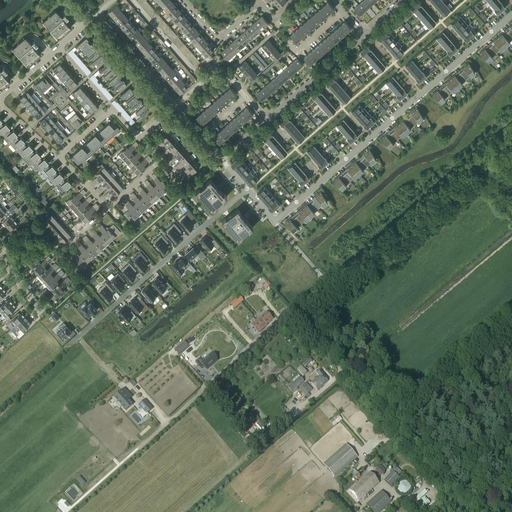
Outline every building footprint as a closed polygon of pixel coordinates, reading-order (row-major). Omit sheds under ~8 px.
[(164,9),(172,2),(170,0),(167,0),(161,6),(164,9)] [(365,11),(370,6),(364,0),(363,0),(359,4),(365,11)] [(498,0),(496,0),(491,5),(494,9),(501,3),(498,0)] [(330,12),(334,8),(328,1),(324,5),(330,12)] [(418,1),(411,7),(415,11),(414,11),(414,12),(421,5),(418,1)] [(443,1),(436,7),(440,11),(446,6),(443,1)] [(174,4),(172,2),(164,9),(167,12),(177,4),(176,3),(174,4)] [(501,3),(494,9),(498,14),(504,8),(501,4),(501,3)] [(170,16),(178,9),(176,7),(178,5),(177,4),(167,12),(170,16)] [(359,15),(365,11),(359,4),(354,9),(359,15)] [(109,18),(119,9),(116,5),(108,12),(110,15),(108,16),(109,18)] [(327,15),(330,12),(324,5),(321,8),(327,15)] [(421,5),(414,12),(418,16),(425,10),(421,6),(422,6),(421,5)] [(446,6),(440,11),(443,15),(450,10),(446,6)] [(323,18),(327,15),(321,8),(317,12),(323,18)] [(58,38),(72,27),(58,12),(56,9),(43,21),(58,38)] [(114,19),(122,12),(119,9),(109,18),(111,19),(112,17),(114,19)] [(180,11),(178,9),(170,16),(173,19),(183,11),(182,9),(180,11)] [(425,10),(418,16),(422,20),(428,14),(425,10)] [(176,23),(184,16),(182,14),(184,12),(183,11),(173,19),(176,23)] [(115,24),(125,16),(122,12),(114,19),(116,21),(114,23),(115,24)] [(319,22),(323,18),(317,12),(313,15),(319,22)] [(428,14),(422,20),(425,24),(432,18),(428,14)] [(315,25),(319,22),(313,15),(309,18),(315,25)] [(120,26),(128,19),(125,16),(115,24),(116,25),(118,24),(120,26)] [(186,18),(184,16),(176,23),(179,26),(189,18),(188,16),(186,18)] [(269,24),(262,16),(260,18),(258,16),(257,17),(265,27),(269,24)] [(460,16),(451,24),(455,28),(464,20),(460,16)] [(262,30),(265,27),(257,17),(255,18),(257,20),(255,22),(262,30)] [(182,30),(190,23),(188,20),(190,19),(189,18),(179,26),(182,30)] [(312,28),(315,25),(309,18),(306,21),(312,28)] [(432,18),(425,24),(429,28),(435,22),(432,18)] [(121,31),(131,22),(128,19),(120,26),(122,28),(120,30),(121,31)] [(464,20),(455,28),(459,33),(468,25),(464,20)] [(308,31),(312,28),(306,21),(302,25),(308,31)] [(347,31),(351,28),(345,21),(341,24),(347,31)] [(126,33),(134,26),(131,22),(121,31),(122,32),(124,31),(126,33)] [(253,24),(251,22),(250,23),(258,33),(262,30),(255,22),(253,24)] [(192,25),(190,23),(182,30),(185,33),(195,24),(194,23),(192,25)] [(255,36),(258,33),(250,23),(249,24),(250,26),(248,28),(255,36)] [(188,36),(196,29),(194,27),(196,26),(195,24),(185,33),(188,36)] [(344,35),(347,31),(341,24),(338,28),(344,35)] [(304,35),(308,31),(302,25),(298,28),(304,35)] [(468,25),(459,33),(463,37),(472,29),(472,28),(470,30),(467,26),(468,25)] [(127,38),(137,29),(134,26),(126,33),(128,35),(126,37),(127,38)] [(246,30),(244,28),(243,29),(252,39),(255,36),(248,28),(246,30)] [(300,38),(304,35),(298,28),(294,31),(300,38)] [(340,38),(344,35),(338,28),(334,31),(340,38)] [(132,39),(140,33),(137,29),(127,38),(128,39),(130,37),(132,39)] [(198,32),(196,29),(188,36),(191,40),(201,31),(200,30),(198,32)] [(248,42),(250,40),(252,39),(243,29),(242,30),(244,32),(241,34),(248,42)] [(386,29),(377,37),(381,41),(390,33),(389,33),(386,29)] [(472,29),(463,37),(467,41),(476,33),(472,29)] [(194,43),(202,36),(200,34),(202,32),(201,31),(191,40),(194,43)] [(296,42),(298,40),(300,38),(294,31),(290,35),(296,42)] [(336,41),(337,40),(340,38),(334,31),(330,34),(336,41)] [(443,32),(436,38),(440,42),(446,37),(443,32)] [(502,34),(498,38),(505,46),(509,43),(509,42),(511,39),(511,36),(507,32),(503,35),(502,34)] [(133,45),(143,36),(140,33),(132,39),(134,42),(132,43),(133,45)] [(390,33),(381,41),(382,41),(385,45),(394,37),(390,33)] [(239,36),(238,34),(236,35),(245,45),(248,42),(241,34),(239,36)] [(332,44),(336,41),(330,34),(326,38),(332,44)] [(242,48),(245,45),(236,35),(235,36),(237,38),(235,40),(242,48)] [(28,65),(41,54),(28,38),(26,36),(12,48),(28,65)] [(84,49),(90,43),(88,40),(89,39),(86,36),(77,44),(79,47),(81,46),(83,49),(84,49)] [(138,46),(146,39),(143,36),(133,45),(134,46),(136,44),(138,46)] [(204,38),(202,36),(194,43),(197,46),(207,38),(206,37),(204,38)] [(394,37),(385,45),(389,49),(398,41),(396,43),(393,39),(394,37)] [(446,37),(440,42),(444,46),(450,41),(446,37)] [(200,50),(208,43),(206,41),(208,39),(207,38),(197,46),(200,50)] [(328,48),(332,44),(326,38),(323,41),(328,48)] [(495,43),(490,47),(496,53),(501,50),(505,46),(498,38),(493,41),(495,43)] [(139,51),(149,43),(146,39),(138,46),(140,48),(138,50),(139,51)] [(232,42),(231,40),(230,41),(238,51),(242,48),(235,40),(232,42)] [(266,51),(273,45),(268,40),(262,46),(266,51)] [(235,54),(238,51),(230,41),(228,42),(230,44),(228,46),(235,54)] [(325,51),(328,48),(323,41),(319,44),(325,51)] [(398,41),(389,49),(393,54),(402,46),(398,41)] [(450,41),(444,46),(447,50),(447,51),(454,45),(450,41)] [(95,49),(92,46),(94,45),(91,42),(90,43),(84,49),(83,49),(82,50),(84,53),(86,52),(88,55),(89,55),(95,49)] [(144,53),(152,46),(149,43),(139,51),(140,53),(142,51),(144,53)] [(210,45),(208,43),(200,50),(203,53),(213,45),(212,43),(210,45)] [(321,54),(325,51),(319,44),(315,47),(321,54)] [(207,56),(209,54),(214,50),(212,48),(214,46),(213,45),(203,53),(206,57),(207,56)] [(270,55),(277,50),(273,45),(266,51),(270,55)] [(454,45),(447,51),(450,55),(457,49),(453,45),(454,45)] [(145,58),(155,50),(152,46),(144,53),(146,55),(144,57),(145,58)] [(226,48),(224,46),(223,47),(231,57),(235,54),(228,46),(226,48)] [(367,46),(361,51),(364,55),(364,56),(371,50),(367,46)] [(402,46),(393,54),(397,58),(404,52),(400,47),(402,46)] [(228,60),(231,57),(223,47),(222,48),(223,50),(221,52),(228,60)] [(317,58),(321,54),(315,47),(311,51),(317,58)] [(480,53),(479,53),(488,61),(489,61),(488,61),(492,58),(492,57),(496,53),(490,47),(486,50),(485,49),(480,53)] [(100,55),(100,54),(97,51),(99,50),(96,48),(95,49),(89,55),(88,55),(87,56),(89,58),(91,57),(93,60),(94,61),(100,55)] [(150,60),(158,53),(155,50),(145,58),(146,59),(148,58),(150,60)] [(274,60),(281,54),(277,50),(270,55),(274,60)] [(371,50),(364,56),(367,60),(374,54),(371,50)] [(313,61),(317,58),(311,51),(307,54),(313,61)] [(99,66),(105,60),(102,57),(104,56),(101,53),(100,54),(100,55),(94,61),(93,60),(92,61),(94,64),(96,63),(99,66)] [(151,65),(161,56),(158,53),(150,60),(152,62),(150,64),(151,65)] [(309,64),(313,61),(307,54),(304,57),(309,64)] [(374,54),(367,60),(371,64),(378,58),(374,54)] [(156,67),(164,60),(161,56),(151,65),(152,66),(154,65),(156,67)] [(298,69),(303,65),(297,58),(293,62),(298,69)] [(378,58),(371,64),(375,68),(381,62),(378,58)] [(157,72),(167,63),(164,60),(156,67),(158,69),(156,71),(157,72)] [(412,60),(405,66),(409,70),(415,64),(412,60)] [(105,74),(112,68),(109,65),(111,64),(108,61),(99,69),(101,72),(103,71),(105,74)] [(243,71),(249,65),(245,61),(238,66),(243,71)] [(56,73),(64,66),(61,62),(53,69),(56,73)] [(294,73),(298,69),(293,62),(288,66),(294,73)] [(381,62),(375,68),(378,72),(385,67),(381,62)] [(162,73),(170,67),(167,63),(157,72),(158,73),(160,71),(162,73)] [(464,69),(460,73),(466,80),(470,76),(471,77),(471,76),(474,73),(475,73),(468,63),(463,68),(464,69)] [(415,64),(409,70),(412,74),(419,68),(415,64)] [(247,76),(253,70),(249,65),(243,71),(247,76)] [(60,78),(68,70),(64,66),(56,73),(60,78)] [(289,77),(294,73),(288,66),(283,70),(289,77)] [(110,80),(117,74),(117,73),(114,70),(116,69),(113,67),(112,68),(105,74),(104,75),(106,78),(107,76),(110,79),(110,80)] [(163,79),(173,70),(170,67),(162,73),(164,76),(162,77),(163,79)] [(0,89),(11,80),(0,68),(0,89)] [(419,68),(412,74),(413,74),(416,78),(423,72),(422,72),(419,68)] [(63,82),(72,75),(68,70),(60,78),(63,82)] [(168,80),(176,73),(173,70),(163,79),(164,80),(166,78),(168,80)] [(251,81),(257,75),(253,70),(247,76),(251,81)] [(285,81),(289,77),(283,70),(279,74),(285,81)] [(115,85),(122,79),(119,76),(120,75),(118,72),(117,73),(117,74),(110,80),(110,79),(109,81),(111,83),(112,82),(115,85)] [(423,72),(416,78),(420,82),(426,76),(423,72)] [(169,85),(179,77),(176,73),(168,80),(170,82),(168,84),(169,85)] [(454,75),(450,79),(458,88),(462,84),(466,80),(460,73),(456,77),(454,75)] [(280,85),(285,81),(279,74),(274,78),(280,85)] [(67,86),(75,79),(72,75),(63,82),(67,86)] [(47,88),(51,84),(44,76),(40,80),(47,88)] [(174,87),(182,80),(179,77),(169,85),(170,87),(172,85),(174,87)] [(331,77),(325,82),(329,86),(335,81),(331,77)] [(392,77),(386,82),(389,87),(396,81),(392,77)] [(120,91),(127,85),(124,82),(125,81),(123,78),(122,79),(115,85),(114,86),(116,89),(117,88),(120,91)] [(275,89),(280,85),(274,78),(270,82),(275,89)] [(71,90),(79,83),(75,79),(67,86),(71,90)] [(447,84),(443,88),(449,95),(453,91),(454,92),(458,88),(450,79),(446,83),(447,84)] [(43,92),(47,88),(40,80),(36,84),(43,92)] [(175,92),(185,84),(182,80),(174,87),(176,89),(174,91),(175,92)] [(335,81),(329,86),(329,87),(329,86),(333,90),(339,85),(335,80),(335,81)] [(396,81),(389,87),(393,91),(400,85),(396,81)] [(271,93),(275,89),(270,82),(265,86),(271,93)] [(180,94),(188,87),(185,84),(175,92),(176,93),(178,92),(180,94)] [(81,85),(71,94),(75,98),(77,97),(85,90),(81,85)] [(339,85),(333,90),(336,94),(343,89),(339,85)] [(400,85),(393,91),(396,95),(403,89),(400,85)] [(127,99),(134,93),(131,90),(132,89),(130,86),(121,94),(123,97),(124,96),(127,99)] [(266,97),(271,93),(265,86),(260,90),(266,97)] [(232,97),(236,94),(230,87),(227,91),(232,97)] [(432,95),(432,94),(432,95),(441,103),(441,102),(445,99),(449,95),(443,88),(439,92),(437,90),(432,95)] [(318,89),(311,94),(315,98),(314,99),(321,93),(318,89)] [(343,89),(336,94),(340,99),(346,93),(343,89)] [(403,89),(396,95),(400,99),(406,94),(403,90),(403,89)] [(23,102),(31,95),(33,94),(29,90),(20,98),(23,102)] [(80,101),(88,94),(85,90),(77,97),(80,101)] [(261,101),(266,97),(260,90),(256,94),(261,101)] [(229,101),(232,97),(227,91),(223,94),(229,101)] [(139,99),(139,98),(136,95),(137,94),(135,92),(134,93),(127,99),(126,100),(128,102),(129,101),(132,104),(132,105),(139,99)] [(321,93),(314,99),(318,103),(325,97),(321,93),(322,93),(321,93)] [(346,93),(340,99),(343,103),(350,97),(346,93)] [(84,105),(92,98),(88,94),(80,101),(84,105)] [(225,104),(229,101),(223,94),(219,97),(225,104)] [(27,106),(35,99),(31,95),(23,102),(27,106)] [(144,104),(141,101),(142,100),(140,97),(139,98),(139,99),(132,105),(132,104),(131,105),(133,108),(134,107),(137,110),(144,104)] [(221,107),(225,104),(219,97),(215,100),(221,107)] [(325,97),(318,103),(322,107),(328,101),(325,97)] [(87,109),(96,102),(92,98),(84,105),(82,106),(85,110),(87,109)] [(31,110),(39,103),(35,99),(27,106),(31,110)] [(217,111),(221,107),(215,100),(211,104),(217,111)] [(328,101),(322,107),(325,111),(332,106),(328,101)] [(91,113),(99,106),(96,102),(87,109),(91,113)] [(34,115),(42,107),(39,103),(31,110),(34,115)] [(142,116),(149,110),(146,107),(147,106),(145,103),(144,104),(137,110),(136,111),(138,114),(139,113),(142,116)] [(214,114),(217,111),(211,104),(208,107),(214,114)] [(363,108),(359,104),(351,111),(355,116),(363,108)] [(332,106),(325,111),(329,115),(335,110),(332,106)] [(38,119),(46,112),(42,107),(34,115),(38,119)] [(210,117),(214,114),(208,107),(204,110),(210,117)] [(250,117),(254,113),(248,107),(244,110),(250,117)] [(363,108),(355,116),(359,120),(368,112),(364,108),(363,108)] [(409,118),(414,124),(418,121),(419,121),(423,118),(417,109),(412,113),(411,114),(412,115),(409,118)] [(206,120),(210,117),(204,110),(200,114),(206,120)] [(246,120),(250,117),(244,110),(240,113),(246,120)] [(79,124),(83,120),(76,112),(72,116),(79,124)] [(368,112),(359,120),(363,124),(372,116),(371,116),(368,112)] [(242,123),(246,120),(240,113),(236,117),(242,123)] [(44,126),(52,119),(48,114),(40,121),(44,126)] [(202,124),(206,120),(200,114),(196,117),(202,124)] [(74,128),(79,124),(72,116),(67,120),(74,128)] [(286,116),(280,122),(283,126),(290,120),(286,116)] [(372,116),(363,124),(367,128),(376,120),(372,116)] [(238,127),(242,123),(236,117),(232,120),(238,127)] [(403,121),(398,125),(405,133),(410,129),(410,128),(414,124),(409,118),(405,122),(404,121),(403,120),(403,121)] [(47,130),(55,123),(52,119),(44,126),(47,130)] [(235,130),(238,127),(232,120),(229,123),(235,130)] [(290,120),(283,126),(284,126),(287,130),(294,124),(290,120)] [(343,120),(336,125),(340,130),(347,124),(343,120)] [(120,130),(112,121),(110,123),(109,122),(104,126),(113,136),(120,130)] [(3,125),(1,122),(0,122),(0,135),(0,136),(1,135),(8,129),(10,127),(6,122),(3,125)] [(51,134),(59,127),(55,123),(47,130),(51,134)] [(231,133),(235,130),(229,123),(225,126),(231,133)] [(294,124),(287,130),(291,134),(297,128),(294,124)] [(347,124),(340,130),(344,134),(350,128),(347,124)] [(405,133),(398,125),(393,129),(393,130),(394,131),(390,134),(396,140),(400,136),(401,137),(405,133)] [(106,142),(113,136),(104,126),(100,130),(101,131),(99,133),(106,142)] [(227,137),(231,133),(225,126),(221,130),(227,137)] [(54,138),(63,131),(59,127),(51,134),(54,138)] [(297,128),(291,134),(294,138),(301,133),(297,128)] [(350,128),(344,134),(347,138),(354,132),(350,128)] [(11,132),(8,129),(1,135),(8,143),(9,142),(16,136),(18,134),(14,129),(11,132)] [(63,131),(54,138),(58,142),(66,135),(68,134),(64,130),(63,131)] [(223,140),(227,137),(221,130),(217,133),(223,140)] [(159,146),(171,135),(168,132),(168,131),(160,139),(162,140),(158,144),(159,146)] [(269,131),(263,137),(266,141),(273,135),(269,131)] [(354,132),(347,138),(351,142),(357,137),(354,133),(354,132)] [(106,142),(99,133),(96,135),(96,134),(91,138),(100,148),(106,142)] [(219,143),(223,140),(217,133),(213,137),(219,143)] [(301,133),(294,138),(298,142),(305,137),(301,133)] [(391,144),(396,140),(390,134),(386,137),(386,136),(385,136),(380,141),(388,148),(392,144),(391,144)] [(166,146),(174,139),(171,135),(159,146),(161,148),(165,144),(166,146)] [(273,135),(266,141),(270,145),(276,140),(273,136),(273,135)] [(19,139),(16,136),(9,142),(16,150),(17,149),(16,149),(24,143),(26,141),(22,136),(19,139)] [(93,154),(100,148),(91,138),(86,142),(87,143),(85,145),(93,154)] [(166,153),(177,142),(174,139),(166,146),(168,147),(164,151),(166,153)] [(276,140),(270,145),(273,149),(280,144),(276,140)] [(173,153),(180,145),(177,142),(166,153),(167,155),(171,151),(173,153)] [(26,146),(24,143),(16,149),(17,149),(23,157),(24,156),(31,150),(33,148),(29,143),(26,146)] [(280,144),(273,149),(277,154),(283,148),(280,144)] [(93,154),(85,145),(83,147),(82,146),(77,150),(86,160),(93,154)] [(122,157),(134,146),(132,145),(128,148),(127,147),(127,146),(119,154),(122,157)] [(172,160),(184,149),(180,145),(173,153),(174,154),(170,158),(172,160)] [(313,145),(307,151),(311,155),(317,150),(313,145)] [(125,161),(133,154),(131,152),(135,148),(134,146),(122,157),(125,161)] [(257,149),(254,151),(257,154),(258,156),(261,153),(263,151),(259,147),(257,149)] [(283,148),(277,154),(280,158),(287,152),(283,148)] [(179,159),(187,152),(184,149),(172,160),(173,161),(178,158),(179,159)] [(34,153),(31,150),(24,156),(31,164),(32,163),(39,157),(41,155),(37,150),(34,153)] [(79,166),(86,160),(77,150),(73,154),(74,155),(71,157),(79,166)] [(317,150),(311,155),(314,160),(321,154),(317,150)] [(362,159),(367,166),(371,162),(372,162),(376,159),(370,150),(365,154),(364,154),(364,155),(365,156),(362,159)] [(128,164),(140,153),(139,151),(134,155),(133,154),(125,161),(128,164)] [(178,167),(190,156),(187,152),(179,159),(181,161),(177,165),(178,167)] [(132,168),(139,160),(138,159),(142,155),(140,153),(128,164),(132,168)] [(321,154),(314,160),(318,164),(318,163),(325,158),(325,157),(324,158),(321,154)] [(185,166),(193,159),(190,156),(178,167),(180,168),(184,165),(185,166)] [(42,160),(39,157),(32,163),(39,171),(40,170),(47,164),(49,162),(45,157),(42,160)] [(239,157),(231,164),(235,168),(243,161),(239,157)] [(135,171),(147,160),(145,158),(141,162),(139,160),(132,168),(135,171)] [(325,158),(318,163),(322,167),(322,168),(329,162),(325,158)] [(184,174),(196,163),(193,159),(185,166),(187,168),(183,172),(184,174)] [(351,166),(358,174),(363,170),(363,169),(367,166),(362,159),(358,163),(357,162),(356,161),(356,162),(351,166)] [(145,167),(144,166),(148,162),(147,160),(135,171),(138,174),(138,175),(146,168),(145,167)] [(243,161),(235,168),(239,173),(247,166),(243,161)] [(481,173),(486,169),(479,161),(474,166),(475,167),(473,169),(477,174),(479,172),(481,173)] [(294,162),(288,168),(292,172),(298,166),(295,162),(294,162)] [(199,166),(196,163),(184,174),(186,175),(190,172),(191,173),(192,174),(200,166),(199,166)] [(49,167),(47,164),(40,170),(46,178),(47,177),(54,171),(55,171),(57,169),(52,164),(49,167)] [(94,180),(95,181),(107,170),(104,167),(102,164),(95,170),(97,173),(96,174),(97,174),(98,176),(94,180)] [(247,166),(239,173),(243,177),(251,170),(247,166)] [(298,166),(292,172),(295,176),(302,170),(298,166)] [(353,178),(358,174),(351,166),(346,170),(346,171),(347,172),(343,175),(349,181),(353,178)] [(103,181),(110,174),(107,170),(95,181),(97,183),(101,179),(103,181)] [(251,170),(243,177),(246,181),(254,174),(251,170)] [(302,170),(295,176),(299,180),(298,180),(298,181),(305,175),(302,170)] [(57,174),(55,171),(54,171),(47,177),(54,185),(55,184),(62,178),(64,176),(60,171),(57,174)] [(102,188),(114,177),(110,174),(103,181),(104,183),(100,187),(102,188)] [(254,174),(246,181),(250,186),(258,179),(254,174)] [(305,175),(298,181),(302,185),(309,179),(308,179),(305,175)] [(349,181),(343,175),(339,178),(339,177),(338,177),(337,177),(333,182),(341,189),(345,185),(344,185),(349,181)] [(109,188),(117,181),(114,177),(102,188),(103,190),(107,186),(109,188)] [(155,179),(166,191),(169,187),(169,188),(169,187),(162,179),(161,181),(157,177),(155,179)] [(65,181),(62,178),(55,184),(62,192),(70,185),(72,183),(68,178),(65,181)] [(200,187),(196,191),(212,210),(216,207),(216,206),(227,196),(224,193),(223,194),(220,190),(220,191),(216,186),(217,186),(210,178),(206,182),(207,182),(201,188),(200,188),(200,187)] [(166,191),(155,179),(153,180),(157,184),(155,186),(162,194),(166,191)] [(108,195),(120,184),(117,181),(109,188),(111,190),(107,193),(108,195)] [(162,194),(155,186),(154,187),(150,183),(148,185),(159,197),(162,194)] [(123,188),(120,184),(108,195),(110,197),(114,193),(115,195),(123,188)] [(159,197),(148,185),(146,187),(150,191),(148,192),(155,200),(159,197)] [(265,187),(257,194),(261,198),(269,191),(265,187)] [(155,200),(148,192),(147,194),(143,190),(141,191),(152,203),(155,200)] [(152,203),(141,191),(139,193),(143,197),(141,199),(148,206),(152,203)] [(269,191),(261,198),(265,202),(273,195),(269,191)] [(69,205),(81,194),(80,192),(76,196),(74,195),(74,194),(66,201),(66,202),(69,205)] [(314,202),(319,208),(323,205),(323,206),(328,201),(322,192),(317,197),(317,198),(318,199),(314,202)] [(73,208),(80,201),(79,200),(83,196),(81,194),(69,205),(73,208)] [(273,195),(265,202),(268,207),(276,200),(273,195)] [(148,206),(141,199),(140,200),(136,196),(134,198),(145,210),(148,206)] [(145,210),(134,198),(132,199),(136,203),(134,205),(141,213),(145,210)] [(76,212),(88,201),(86,199),(82,203),(80,201),(73,208),(76,212)] [(276,200),(268,207),(272,211),(280,204),(276,200)] [(79,215),(87,208),(85,206),(89,203),(88,201),(76,212),(79,215)] [(141,213),(134,205),(133,206),(129,202),(127,204),(138,216),(141,213)] [(314,213),(319,208),(314,202),(310,205),(309,204),(308,204),(304,208),(311,217),(315,213),(314,213)] [(131,223),(138,216),(127,204),(125,206),(129,210),(124,215),(131,223)] [(0,217),(6,212),(8,210),(5,206),(0,210),(0,217)] [(82,219),(94,208),(92,206),(88,210),(87,208),(79,215),(82,219)] [(93,215),(92,213),(96,210),(94,208),(82,219),(85,222),(93,215)] [(244,218),(242,216),(243,216),(240,212),(240,211),(238,208),(226,218),(226,217),(222,221),(239,240),(243,237),(242,236),(248,230),(249,231),(253,227),(247,220),(246,220),(244,218)] [(300,214),(296,218),(301,224),(306,220),(311,217),(304,208),(299,212),(299,213),(300,214)] [(183,224),(182,225),(185,228),(185,227),(186,228),(188,230),(193,226),(190,221),(194,217),(189,211),(179,219),(183,224)] [(6,227),(15,219),(11,215),(3,223),(6,227)] [(43,229),(55,218),(51,215),(52,215),(51,215),(44,222),(45,224),(41,227),(43,229)] [(50,229),(58,222),(55,218),(43,229),(44,231),(49,227),(50,229)] [(301,224),(296,218),(292,221),(291,220),(290,220),(285,224),(293,232),(298,228),(297,227),(301,224)] [(15,229),(20,225),(15,219),(6,227),(10,231),(13,227),(15,229)] [(49,236),(61,225),(58,222),(50,229),(52,231),(48,234),(49,236)] [(178,234),(176,232),(179,229),(174,223),(170,227),(166,231),(175,241),(181,237),(178,234)] [(105,229),(103,226),(101,228),(112,240),(120,232),(113,224),(108,228),(107,227),(105,229)] [(56,236),(64,229),(61,225),(49,236),(51,238),(55,234),(56,236)] [(112,240),(101,228),(99,229),(103,233),(101,235),(108,243),(112,240)] [(56,243),(67,232),(64,229),(56,236),(58,237),(54,241),(56,243)] [(70,236),(67,232),(56,243),(57,245),(61,241),(63,242),(62,242),(63,243),(71,236),(71,235),(70,236)] [(108,243),(101,235),(100,237),(96,232),(94,234),(105,246),(108,243)] [(105,246),(94,234),(92,236),(96,240),(94,241),(102,249),(105,246)] [(161,235),(153,242),(157,246),(156,247),(159,250),(160,249),(162,252),(168,248),(165,245),(164,243),(167,241),(161,235)] [(220,246),(214,239),(211,241),(206,235),(200,241),(208,250),(214,245),(217,248),(220,246)] [(102,249),(94,241),(93,243),(89,239),(87,240),(98,252),(102,249)] [(98,252),(87,240),(85,242),(89,246),(88,248),(95,255),(98,252)] [(95,255),(88,248),(86,249),(82,245),(80,247),(91,259),(95,255)] [(91,259),(80,247),(79,248),(82,252),(81,254),(88,262),(91,259)] [(185,254),(190,260),(196,254),(197,255),(201,259),(205,255),(201,250),(198,252),(194,248),(193,247),(188,251),(187,250),(185,253),(185,254)] [(88,262),(81,254),(79,256),(75,251),(73,253),(84,265),(88,262)] [(29,265),(40,254),(39,252),(35,256),(33,254),(34,254),(33,254),(25,261),(26,261),(29,265)] [(84,265),(73,253),(72,255),(75,259),(74,260),(73,260),(81,268),(84,265)] [(146,259),(141,253),(133,260),(137,264),(136,265),(139,268),(139,267),(142,270),(147,266),(145,263),(143,261),(146,259)] [(32,268),(39,261),(38,259),(42,256),(40,254),(29,265),(32,268)] [(35,272),(47,261),(45,259),(41,263),(39,261),(32,268),(35,272)] [(184,269),(185,270),(191,265),(187,260),(183,263),(180,259),(178,261),(178,260),(172,265),(179,273),(184,269)] [(38,275),(46,268),(44,266),(48,263),(47,261),(35,272),(38,275)] [(134,269),(129,263),(121,270),(125,274),(124,275),(127,278),(128,277),(130,280),(136,276),(133,273),(132,271),(134,269)] [(41,279),(53,268),(51,266),(47,270),(46,268),(38,275),(41,279)] [(44,282),(52,275),(51,273),(55,270),(53,268),(41,279),(44,282)] [(48,285),(59,275),(58,273),(54,277),(52,275),(44,282),(48,285)] [(109,280),(114,284),(113,285),(115,288),(116,287),(119,291),(124,286),(122,283),(120,281),(123,279),(118,273),(109,280)] [(51,289),(58,282),(57,280),(61,276),(59,275),(48,285),(51,289)] [(157,279),(156,278),(154,280),(154,281),(153,282),(155,286),(157,289),(158,288),(160,291),(165,287),(167,289),(171,286),(167,282),(164,285),(163,284),(164,283),(161,280),(160,281),(158,278),(157,279)] [(54,292),(66,282),(64,280),(60,284),(58,282),(51,289),(54,292)] [(65,289),(63,287),(67,283),(66,282),(54,292),(57,296),(60,293),(64,290),(65,289)] [(105,298),(107,301),(113,296),(110,293),(109,291),(111,289),(105,282),(102,285),(103,285),(98,290),(102,295),(101,295),(104,298),(105,298)] [(153,293),(150,290),(147,287),(142,292),(146,297),(144,299),(147,303),(149,301),(151,303),(156,298),(152,293),(153,293)] [(239,296),(230,304),(234,309),(243,301),(239,296)] [(135,298),(129,303),(137,312),(140,309),(143,312),(148,307),(141,299),(140,299),(141,300),(139,302),(138,301),(135,298)] [(2,313),(13,303),(10,299),(1,306),(0,306),(0,311),(2,313)] [(92,314),(97,310),(93,306),(94,305),(91,301),(90,302),(81,310),(82,310),(80,311),(85,317),(87,316),(88,317),(91,314),(92,314)] [(9,314),(17,307),(13,303),(2,313),(1,314),(5,318),(2,321),(5,323),(8,320),(10,318),(8,316),(9,315),(9,314)] [(124,307),(118,312),(120,315),(119,316),(123,320),(123,319),(125,321),(131,316),(133,318),(135,316),(131,311),(129,313),(124,307)] [(8,320),(5,323),(11,330),(15,326),(17,324),(25,316),(22,312),(17,317),(16,315),(11,320),(10,318),(8,320)] [(55,313),(51,316),(56,321),(60,318),(55,313)] [(272,319),(267,313),(260,319),(259,318),(251,325),(258,333),(266,326),(266,325),(272,319)] [(31,323),(25,316),(17,324),(15,326),(11,330),(17,336),(31,323)] [(60,330),(57,333),(63,340),(72,332),(64,323),(59,328),(60,330)] [(184,341),(174,350),(178,355),(188,346),(184,341)] [(199,358),(195,362),(201,369),(203,367),(206,370),(216,361),(211,354),(202,362),(199,358)] [(304,376),(307,373),(303,369),(312,361),(310,358),(297,369),(304,376)] [(319,371),(318,370),(315,372),(316,373),(319,376),(311,383),(317,391),(328,382),(323,377),(324,376),(320,370),(319,371)] [(300,377),(298,375),(293,380),(291,382),(292,382),(287,386),(293,393),(298,389),(297,388),(304,382),(300,377)] [(307,399),(310,396),(308,393),(312,390),(306,383),(299,389),(305,396),(304,397),(307,399)] [(132,405),(128,401),(132,397),(124,388),(114,398),(126,411),(132,405)] [(139,405),(147,414),(152,409),(144,400),(139,405)] [(334,426),(342,420),(337,414),(330,421),(334,426)] [(334,478),(357,457),(346,445),(322,466),(334,478)] [(391,486),(399,478),(393,472),(385,480),(391,486)] [(369,497),(373,493),(371,490),(379,484),(369,473),(360,481),(364,485),(361,488),(364,490),(361,493),(360,492),(359,493),(357,490),(352,494),(359,501),(362,498),(363,499),(365,497),(364,496),(367,494),(369,497)] [(361,493),(364,490),(361,488),(364,485),(360,481),(350,491),(352,494),(357,490),(359,493),(360,492),(361,493)] [(372,511),(379,511),(391,502),(382,492),(367,505),(372,511)]
